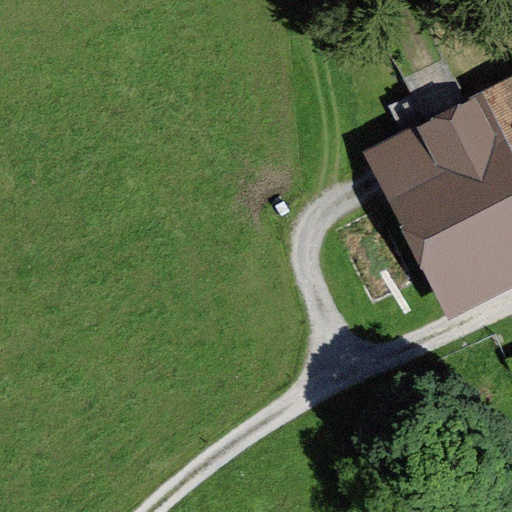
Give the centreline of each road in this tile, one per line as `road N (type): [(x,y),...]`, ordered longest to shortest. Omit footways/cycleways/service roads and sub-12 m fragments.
road 1 (track): [(511,306),(353,379),(247,443),(157,511)]
road 2 (track): [(366,195),(312,245),(310,281),(353,379)]
